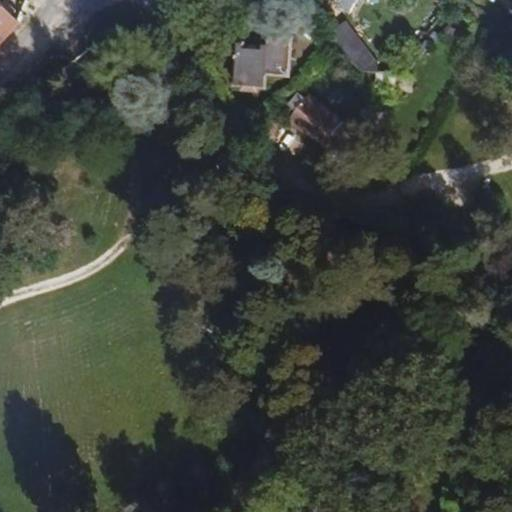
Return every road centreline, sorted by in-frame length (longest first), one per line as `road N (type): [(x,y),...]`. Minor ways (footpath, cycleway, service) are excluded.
road 1 (track): [(511,365),(476,278),(243,187),(224,146),(213,88)]
road 2 (track): [(82,53),(126,116),(128,207),(118,245),(67,284),(0,304)]
